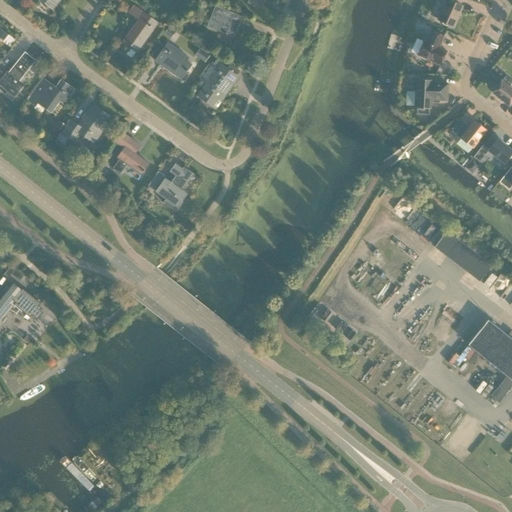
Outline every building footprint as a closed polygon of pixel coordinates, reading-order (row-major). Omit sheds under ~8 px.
[(40,0),(53,10),(60,0),(40,0)] [(453,0),(441,0),(446,2),(438,20),(453,26),(462,6),(453,2),(453,0)] [(137,52),(157,23),(133,6),(129,12),(140,20),(130,34),(129,34),(123,42),(130,47),(126,53),(132,57),(136,51),(137,52)] [(234,36),(239,22),(228,17),(230,11),(215,6),(213,12),(207,26),(234,36)] [(4,40),(8,35),(0,27),(0,37),(0,38),(4,40)] [(169,27),(164,33),(171,38),(176,31),(169,27)] [(439,47),(444,36),(431,31),(426,42),(424,40),(423,41),(417,38),(411,51),(417,54),(417,55),(421,57),(421,59),(424,60),(426,59),(440,65),(447,51),(439,47)] [(159,42),(150,54),(157,58),(165,46),(159,42)] [(187,71),(187,72),(192,65),(184,59),(186,55),(168,43),(165,46),(157,58),(155,60),(181,79),(187,71)] [(200,49),(196,55),(205,62),(210,55),(200,49)] [(5,95),(12,100),(24,86),(19,82),(35,61),(25,52),(6,75),(0,70),(0,85),(7,92),(5,95)] [(220,60),(214,57),(210,63),(213,65),(217,64),(220,60)] [(221,64),(198,96),(213,107),(220,98),(218,96),(222,91),(224,93),(233,81),(231,80),(236,74),(237,75),(240,71),(230,64),(227,68),(221,64)] [(511,81),(511,80),(505,75),(497,85),(496,84),(491,89),(493,90),(492,92),(509,105),(511,101),(511,89),(508,86),(511,81)] [(56,88),(42,78),(27,101),(35,106),(37,103),(51,113),(60,101),(65,105),(70,99),(69,98),(74,90),(61,80),(56,88)] [(433,81),(416,80),(416,82),(413,82),(413,91),(416,91),(415,106),(418,106),(417,114),(429,114),(429,107),(432,107),(432,102),(439,102),(439,100),(447,100),(448,84),(433,82),(433,81)] [(61,132),(56,139),(64,144),(68,138),(73,141),(79,133),(92,142),(93,142),(95,143),(102,131),(101,130),(110,116),(94,105),(79,126),(70,120),(61,133),(61,132)] [(469,128),(459,121),(449,134),(458,142),(461,138),(472,147),(486,130),(474,121),(469,128)] [(57,127),(61,130),(65,125),(60,122),(57,127)] [(425,125),(421,122),(417,126),(421,130),(425,125)] [(140,146),(123,133),(116,143),(124,148),(118,157),(120,159),(113,168),(120,174),(127,164),(141,174),(143,172),(144,172),(145,171),(144,170),(149,163),(135,153),(140,146)] [(488,150),(504,163),(511,152),(511,150),(497,139),(488,150)] [(466,168),(470,171),(474,171),(479,164),(473,160),(466,168)] [(156,191),(166,198),(164,202),(176,211),(183,201),(182,200),(187,193),(182,190),(193,174),(184,167),(183,169),(176,164),(171,171),(178,176),(172,184),(165,179),(156,191)] [(511,173),(508,171),(499,182),(509,189),(511,185),(511,173)] [(436,228),(431,224),(424,234),(429,238),(436,228)] [(446,232),(440,227),(429,242),(434,247),(446,232)] [(435,247),(446,256),(459,240),(447,231),(435,247)] [(491,265),(479,256),(467,272),(479,281),(491,265)] [(11,273),(20,280),(23,276),(10,266),(4,274),(8,277),(11,273)] [(22,290),(13,283),(10,287),(7,285),(2,290),(5,293),(0,299),(0,317),(14,301),(31,315),(32,315),(37,319),(42,312),(37,308),(41,303),(34,298),(23,288),(22,290)] [(34,298),(41,303),(48,294),(41,289),(34,298)] [(468,345),(511,380),(511,339),(488,320),(468,345)] [(462,366),(466,356),(458,353),(454,363),(462,366)] [(248,458),(187,511),(234,511),(247,502),(256,511),(294,511),(296,511),(248,458)]
